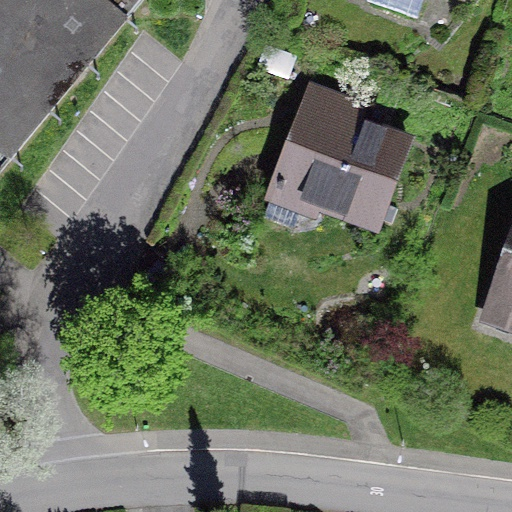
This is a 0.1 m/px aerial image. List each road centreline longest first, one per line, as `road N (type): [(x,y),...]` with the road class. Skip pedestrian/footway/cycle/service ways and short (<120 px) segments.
road 1 (residential): [(240,0),(54,321),(33,384),(42,487)]
road 2 (residential): [(511,505),(234,473),(42,487)]
